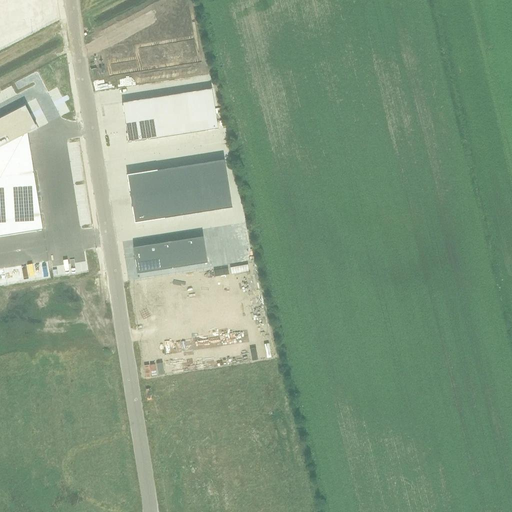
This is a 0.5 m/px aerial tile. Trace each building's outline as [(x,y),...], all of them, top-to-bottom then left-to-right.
[(109,75),(198,60),(190,7),(105,51),(109,75)] [(218,129),(212,89),(122,103),(128,143),(218,129)] [(0,118),(0,221),(40,215),(34,171),(28,133),(36,128),(25,106),(16,111),(0,118)] [(232,208),(224,160),(127,175),(134,224),(232,208)] [(133,247),(137,274),(207,263),(203,237),(133,247)] [(87,274),(0,280),(0,345),(91,339),(87,274)] [(240,283),(142,299),(149,339),(178,334),(181,354),(251,342),(240,283)]
